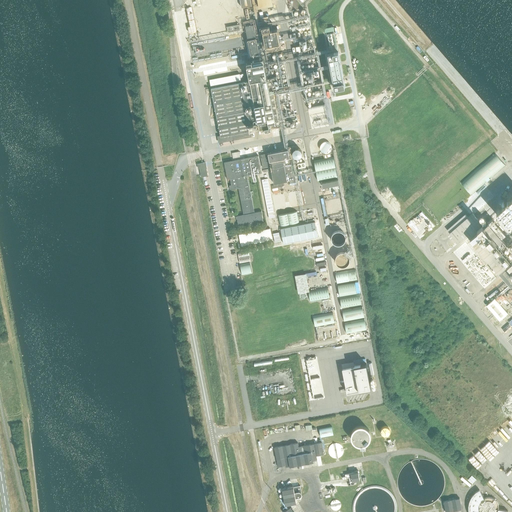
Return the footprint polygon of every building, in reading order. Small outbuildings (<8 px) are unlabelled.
[(189,19),(190,32),(197,31),(196,19),(189,19)] [(211,88),(217,120),(220,136),(218,136),(219,142),(233,140),(232,134),(265,128),(265,130),(271,129),(271,126),(280,124),(273,87),(279,86),(277,75),(267,77),(263,59),(261,59),(256,38),(253,21),(245,23),(252,61),(252,64),(247,65),(250,80),(211,88)] [(263,31),(267,51),(281,49),(278,29),(263,31)] [(342,50),(331,52),(335,87),(347,86),(342,50)] [(208,59),(209,65),(216,64),(216,66),(222,65),(221,57),(208,59)] [(210,79),(211,86),(241,80),(240,74),(210,79)] [(313,125),(329,122),(325,101),(320,102),(322,112),(314,113),(313,107),(310,108),(312,121),(313,121),(313,125)] [(331,148),(331,146),(331,145),(331,144),(330,143),(329,142),(328,141),(327,141),(326,140),(325,140),(324,140),(323,140),(322,141),(321,142),(320,143),(319,144),(319,145),(319,146),(319,148),(319,149),(320,151),(321,151),(322,152),(324,152),(325,153),(326,152),(327,152),(328,152),(329,151),(330,150),(331,149),(331,148)] [(301,153),(302,152),(301,150),(300,148),(299,147),(297,147),(295,147),(294,147),(293,148),(292,148),(292,150),(291,151),(291,152),(291,153),(292,154),(293,155),(293,156),(294,157),(296,157),(298,157),(299,156),(300,156),(301,155),(301,154),(301,153)] [(263,167),(271,166),(274,184),(294,180),(288,149),(260,155),(263,167)] [(505,165),(495,154),(462,183),(471,194),(505,165)] [(262,173),(258,155),(225,162),(228,179),(230,179),(232,185),(229,186),(230,189),(239,188),(244,214),(237,216),(239,226),(263,222),(261,211),(254,212),(247,176),(262,173)] [(314,160),(318,181),(338,177),(334,157),(314,160)] [(198,164),(198,168),(199,168),(201,177),(203,177),(208,176),(205,163),(200,164),(198,164)] [(268,179),(262,180),(263,186),(268,212),(274,211),(269,185),(268,179)] [(323,187),(329,186),(330,190),(340,188),(338,179),(322,182),(323,187)] [(307,198),(312,197),(311,189),(300,191),(302,201),(307,200),(307,198)] [(289,193),(291,208),(299,206),(296,191),(289,193)] [(281,194),(283,209),(291,208),(288,193),(281,194)] [(273,196),(275,211),(283,209),(280,194),(273,196)] [(342,207),(342,206),(342,204),(342,203),(341,201),(340,200),(338,199),(337,198),(335,198),(334,198),(332,198),(331,199),(330,199),(328,201),(327,202),(327,203),(326,204),(326,206),(326,207),(327,209),(327,211),(328,212),(330,213),(331,214),(333,214),(334,214),(336,214),(337,214),(339,213),(340,212),(341,211),(342,209),(342,207)] [(511,199),(498,210),(511,227),(511,199)] [(305,209),(306,217),(316,215),(315,207),(305,209)] [(299,222),(297,211),(278,215),(280,226),(299,222)] [(467,235),(510,285),(511,283),(511,250),(501,238),(506,234),(492,219),(484,226),(473,213),(449,233),(458,242),(467,235)] [(315,222),(280,229),(283,244),(318,237),(315,222)] [(273,240),(270,228),(239,234),(241,246),(273,240)] [(346,240),(346,238),(346,237),(345,235),(345,234),(344,233),(343,232),(341,231),(339,230),(337,230),(335,231),(334,231),(333,233),(332,234),(331,235),(330,237),(330,238),(330,240),(331,241),(331,242),(332,243),(333,244),(335,245),(336,246),(338,246),(339,246),(341,246),(342,245),(344,244),(345,243),(345,241),(346,240)] [(238,253),(240,263),(251,261),(249,251),(238,253)] [(335,259),(336,262),(337,264),(340,266),(343,266),(345,266),(348,264),(349,261),(349,260),(349,259),(349,256),(347,254),(344,252),(341,252),(339,253),(337,255),(336,257),(335,259)] [(240,264),(242,275),(252,273),(250,262),(240,264)] [(335,273),(337,284),(357,280),(355,269),(335,273)] [(264,315),(307,308),(305,297),(304,297),(302,280),(260,287),(264,315)] [(338,285),(340,296),(359,292),(357,281),(338,285)] [(308,291),(310,301),(330,298),(328,287),(308,291)] [(340,297),(342,308),(362,304),(360,293),(340,297)] [(486,305),(499,321),(508,313),(495,298),(486,305)] [(342,310),(344,321),(364,318),(362,307),(342,310)] [(335,323),(333,312),(313,316),(315,327),(335,323)] [(345,323),(347,334),(367,330),(364,319),(345,323)] [(305,369),(310,399),(325,397),(322,376),(318,376),(316,357),(306,358),(306,359),(305,359),(306,369),(305,369)] [(361,364),(337,368),(341,393),(366,388),(361,364)] [(320,428),(322,437),(335,434),(333,425),(320,428)] [(390,432),(390,431),(390,430),(390,429),(389,428),(387,427),(386,426),(385,426),(384,426),(383,427),(382,427),(381,429),(381,430),(380,431),(381,433),(382,434),(383,435),(384,436),(385,436),(386,436),(387,436),(388,435),(389,435),(389,434),(390,433),(390,432)] [(371,439),(371,438),(371,436),(370,434),(369,432),(368,431),(367,430),(365,429),(363,428),(361,428),(359,428),(357,429),(355,430),(354,431),(353,432),(352,434),(351,436),(351,437),(351,439),(352,441),(353,443),(354,444),(355,445),(357,446),(359,447),(361,447),(362,447),(364,447),(366,446),(368,445),(369,443),(370,441),(371,439)] [(274,447),(278,467),(317,459),(316,455),(324,454),(322,442),(299,447),(298,443),(274,447)] [(343,453),(343,451),(343,450),(343,448),(342,447),(341,446),(340,444),(338,444),(337,443),(336,443),(334,443),(333,444),(331,444),(330,446),(329,447),(329,448),(328,449),(328,451),(328,452),(328,453),(329,455),(330,456),(331,457),(333,458),(335,459),(336,459),(338,458),(340,457),(341,457),(342,456),(343,454),(343,453)] [(349,477),(350,482),(360,480),(358,470),(355,471),(355,472),(345,474),(345,476),(343,476),(343,479),(346,478),(349,477)] [(473,474),(468,479),(473,483),(477,478),(473,474)] [(463,476),(462,478),(470,486),(472,484),(463,476)] [(299,491),(298,491),(295,492),(294,487),(282,489),(285,505),(297,503),(296,498),(300,497),(300,496),(301,496),(302,495),(302,494),(302,493),(301,492),(301,491),(300,491),(299,491)] [(484,499),(483,499),(478,490),(476,490),(475,491),(474,493),(473,494),(472,495),(471,496),(470,497),(470,498),(469,500),(469,501),(468,501),(468,503),(468,504),(468,505),(468,506),(468,508),(468,510),(468,511),(507,511),(508,511),(497,509),(497,508),(497,507),(497,506),(497,505),(497,504),(496,503),(496,502),(495,501),(494,500),(493,499),(492,499),(491,498),(490,498),(489,498),(488,498),(487,498),(486,498),(485,498),(484,499)] [(445,511),(446,511),(458,510),(462,509),(460,498),(444,501),(445,511)] [(341,506),(341,505),(341,504),(341,503),(340,501),(338,500),(336,500),(335,500),(334,500),(333,500),(332,501),(331,503),(331,504),(330,505),(331,507),(332,508),(333,510),(334,510),(335,510),(336,510),(337,510),(338,510),(339,509),(340,508),(341,507),(341,506)]
